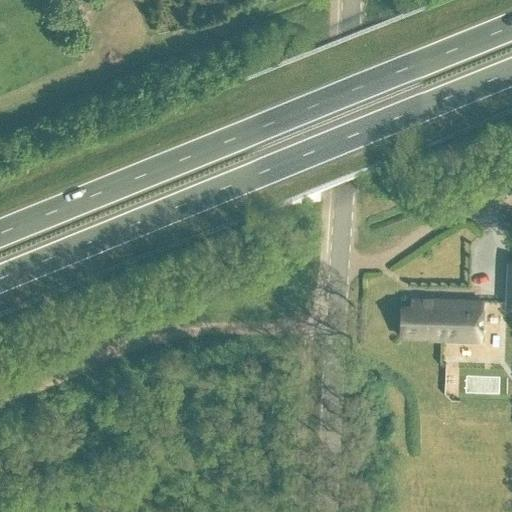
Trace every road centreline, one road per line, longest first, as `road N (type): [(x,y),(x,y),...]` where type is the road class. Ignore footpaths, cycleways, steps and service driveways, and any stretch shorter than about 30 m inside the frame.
road 1 (trunk): [(0,280),(511,72)]
road 2 (trunk): [(511,24),(0,231)]
road 3 (tertiary): [(328,511),(350,0)]
road 4 (track): [(337,330),(210,328),(150,336),(0,388)]
